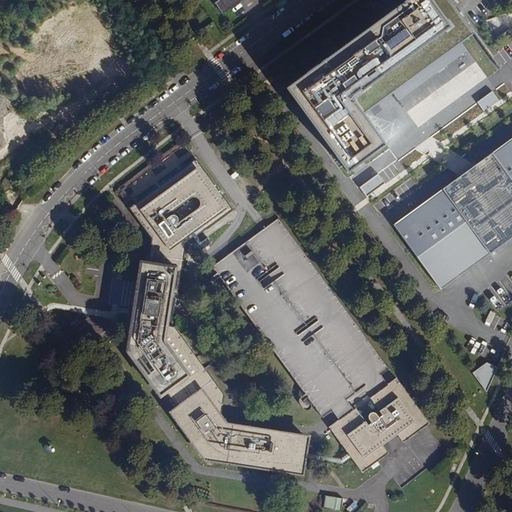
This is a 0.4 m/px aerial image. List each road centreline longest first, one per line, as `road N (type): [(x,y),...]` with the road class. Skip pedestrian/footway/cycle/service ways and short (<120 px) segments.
road 1 (residential): [(0,293),(47,213),(84,173),(312,0)]
road 2 (residential): [(138,511),(0,480)]
road 3 (residential): [(511,403),(459,511)]
